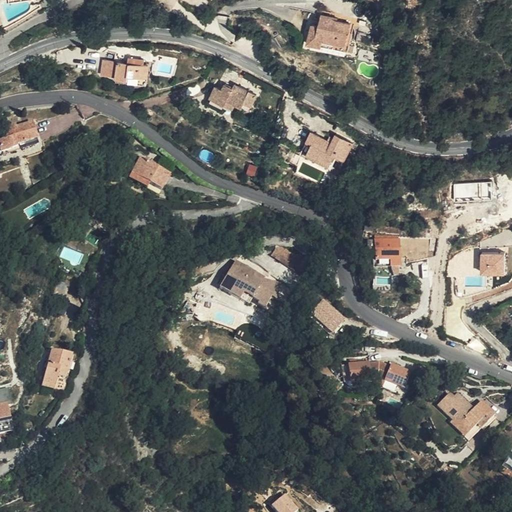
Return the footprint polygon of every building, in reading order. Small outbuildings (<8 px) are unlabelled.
[(308,13),(304,30),(349,40),(350,33),(345,32),(349,13),(328,8),(328,6),(317,3),(314,15),(308,13)] [(133,55),(125,55),(124,61),(117,60),(92,57),(91,69),(105,71),(105,73),(116,74),(116,71),(135,73),(136,62),(133,62),(133,55)] [(134,81),(135,73),(116,71),(116,74),(116,79),(134,81)] [(221,85),(225,78),(219,75),(216,82),(221,85)] [(233,96),(238,99),(243,88),(225,78),(221,85),(216,82),(211,79),(207,85),(201,82),(195,92),(211,101),(214,95),(223,99),(229,102),(233,96)] [(220,105),(223,99),(214,95),(211,101),(220,105)] [(234,105),(238,99),(233,96),(229,102),(234,105)] [(30,135),(24,120),(0,129),(0,151),(11,148),(10,143),(30,135)] [(330,149),(339,131),(323,123),(317,132),(299,122),(295,132),(301,136),(296,145),(317,156),(324,146),(330,149)] [(148,179),(159,183),(166,167),(151,161),(152,158),(146,156),(144,160),(137,157),(129,177),(145,183),(148,179)] [(157,188),(159,183),(148,179),(145,183),(157,188)] [(396,265),(399,240),(377,237),(375,264),(396,265)] [(482,271),(507,271),(507,250),(481,250),(482,271)] [(244,266),(220,265),(211,289),(242,301),(245,294),(251,296),(250,300),(259,303),(263,292),(269,292),(271,278),(270,276),(244,271),(244,266)] [(52,285),(65,289),(67,282),(53,277),(52,285)] [(52,285),(52,296),(67,302),(70,291),(65,289),(52,285)] [(286,301),(291,291),(282,287),(277,298),(286,301)] [(257,308),(259,303),(250,300),(251,296),(245,294),(242,301),(257,308)] [(309,316),(333,335),(347,318),(323,299),(309,316)] [(40,378),(51,382),(53,375),(61,378),(69,353),(50,346),(40,378)] [(401,379),(407,362),(386,354),(385,356),(375,351),(374,368),(401,379)] [(368,368),(367,352),(343,355),(346,373),(368,368)] [(49,389),(51,382),(40,378),(38,385),(49,389)] [(65,392),(67,380),(58,378),(56,390),(65,392)] [(0,386),(0,428),(9,428),(5,401),(8,400),(5,385),(0,386)] [(459,402),(463,398),(450,388),(446,391),(443,388),(432,400),(449,415),(451,413),(465,426),(475,417),(479,412),(483,416),(490,407),(476,395),(468,403),(464,407),(459,402)] [(468,403),(463,398),(459,402),(464,407),(468,403)] [(451,413),(449,415),(446,418),(461,432),(465,426),(451,413)] [(496,459),(507,466),(511,456),(511,455),(502,449),(496,459)] [(285,494),(271,507),(275,511),(297,511),(300,510),(285,494)]
